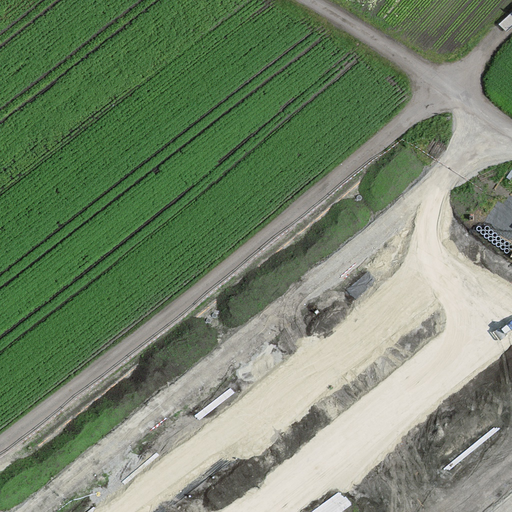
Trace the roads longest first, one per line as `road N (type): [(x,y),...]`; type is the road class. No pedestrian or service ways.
road 1 (track): [(0,445),(450,87),(511,26)]
road 2 (track): [(511,131),(299,0)]
